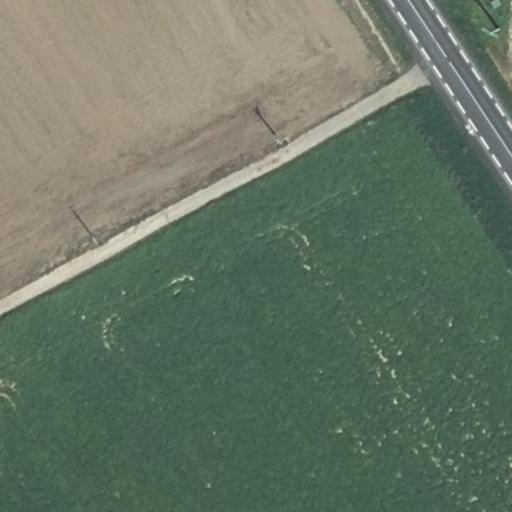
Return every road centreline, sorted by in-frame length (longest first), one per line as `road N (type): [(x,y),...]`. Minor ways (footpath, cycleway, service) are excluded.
road 1 (track): [(444,50),(0,295)]
road 2 (secondary): [(511,152),(411,0)]
